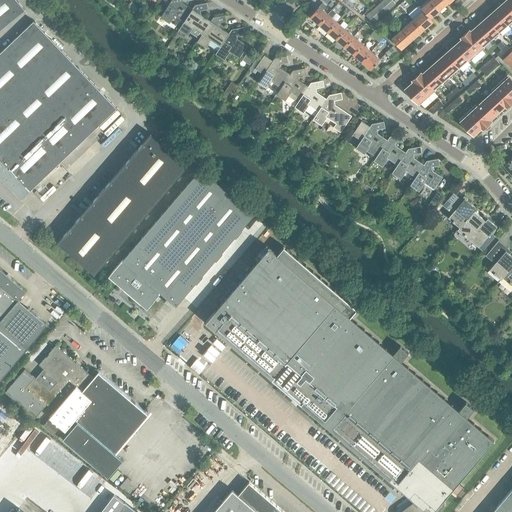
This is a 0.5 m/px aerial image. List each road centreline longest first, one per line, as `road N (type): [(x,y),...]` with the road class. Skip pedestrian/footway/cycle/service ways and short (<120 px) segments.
road 1 (unclassified): [(327,511),(0,230)]
road 2 (residential): [(482,0),(372,95)]
road 3 (residential): [(477,167),(372,95)]
road 4 (residential): [(372,95),(269,26)]
